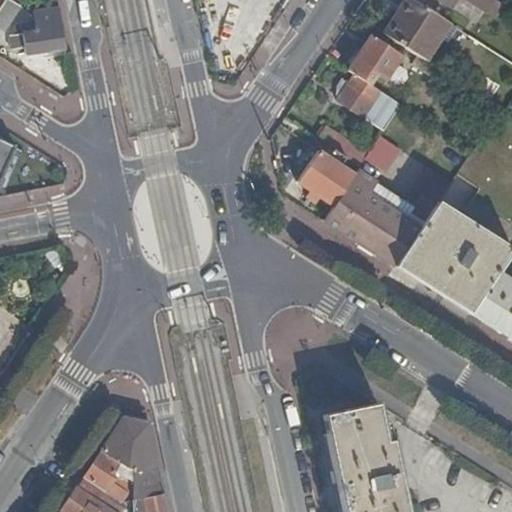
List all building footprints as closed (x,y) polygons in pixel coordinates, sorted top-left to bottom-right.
[(447,26),(405,0),(380,38),(414,59),(423,64),(447,26)] [(452,0),(462,0),(483,12),(489,1),(487,0),(430,0),(447,10),(452,0)] [(0,36),(16,13),(4,4),(0,10),(0,36)] [(40,56),(42,64),(60,61),(54,15),(31,19),(32,27),(10,31),(3,38),(6,54),(18,52),(20,59),(40,56)] [(361,49),(356,46),(340,71),(351,78),(367,88),(374,76),(383,81),(396,62),(365,42),(361,49)] [(414,59),(408,68),(417,73),(439,87),(444,78),(423,64),(414,59)] [(341,93),(335,104),(381,134),(398,109),(395,106),(367,88),(351,78),(346,86),(340,82),(336,89),(341,93)] [(322,131),(314,144),(355,171),(362,161),(364,158),(322,131)] [(398,152),(378,139),(364,158),(362,161),(382,175),(398,152)] [(0,171),(10,150),(0,145),(0,171)] [(311,159),(314,156),(334,169),(336,164),(312,148),(306,155),(311,159)] [(311,159),(294,186),(329,209),(350,179),(334,169),(314,156),(311,159)] [(350,179),(329,209),(318,225),(389,270),(434,205),(448,185),(426,171),(411,193),(416,197),(409,209),(354,174),(350,179)] [(508,253),(434,205),(389,270),(465,317),(494,274),(508,253)] [(511,284),(494,274),(465,317),(511,346),(511,284)] [(370,406),(318,416),(339,511),(401,511),(386,441),(379,442),(370,406)] [(144,425),(121,422),(101,452),(117,468),(127,474),(154,469),(144,425)] [(117,468),(101,452),(82,481),(101,494),(110,481),(109,480),(112,475),(117,468)] [(82,481),(74,493),(102,511),(118,511),(121,508),(117,505),(101,494),(82,481)] [(102,511),(74,493),(61,511),(102,511)] [(141,501),(143,511),(162,511),(160,497),(141,501)]
